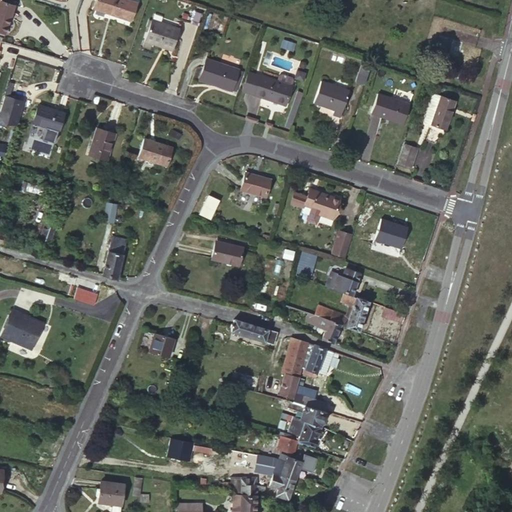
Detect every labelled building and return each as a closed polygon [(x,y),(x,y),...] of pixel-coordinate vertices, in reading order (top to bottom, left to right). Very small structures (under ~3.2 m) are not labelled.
[(135,0),(94,0),(92,7),(130,19),(135,0)] [(13,5),(0,1),(0,30),(3,32),(13,5)] [(204,13),(195,10),(191,24),(200,27),(204,13)] [(144,40),(142,46),(151,49),(153,43),(173,49),(179,27),(151,19),(144,40)] [(284,39),(281,46),(291,49),(293,43),(284,39)] [(362,61),(356,79),(364,82),(370,64),(362,61)] [(238,73),(205,62),(199,82),(231,93),(238,73)] [(246,77),(240,96),(254,101),(260,81),(246,77)] [(260,81),(254,101),(286,111),(293,91),(292,91),(278,86),(260,80),(260,81)] [(278,86),(292,91),(294,86),(293,83),(282,80),(280,81),(278,86)] [(351,93),(322,83),(314,104),(331,110),(330,114),(342,118),(351,93)] [(411,100),(379,90),(372,110),(405,121),(411,100)] [(434,123),(444,94),(435,95),(428,117),(434,123)] [(458,98),(444,94),(434,123),(448,127),(458,98)] [(0,113),(0,124),(9,127),(13,115),(20,117),(24,100),(5,95),(0,113)] [(64,116),(41,107),(34,125),(58,134),(64,116)] [(113,140),(96,134),(87,158),(104,165),(113,140)] [(170,151),(143,141),(136,158),(164,169),(170,151)] [(419,148),(407,144),(400,164),(413,168),(419,148)] [(263,185),(239,177),(233,194),(258,201),(263,185)] [(209,194),(200,212),(211,217),(219,199),(209,194)] [(330,224),(336,206),(306,196),(304,203),(292,199),(289,209),(301,213),(301,212),(316,217),(315,219),(330,224)] [(107,201),(103,218),(112,221),(116,203),(107,201)] [(56,220),(44,217),(37,240),(49,243),(56,220)] [(403,233),(377,224),(369,245),(396,254),(403,233)] [(0,233),(0,245),(9,248),(12,237),(0,233)] [(327,256),(341,260),(347,243),(333,238),(327,256)] [(239,247),(210,239),(205,256),(233,264),(239,247)] [(111,240),(101,273),(116,277),(117,274),(125,244),(111,240)] [(299,256),(293,276),(304,280),(309,260),(299,256)] [(334,273),(329,288),(342,292),(350,294),(357,271),(342,266),(339,275),(334,273)] [(74,297),(95,304),(98,291),(78,286),(74,297)] [(366,300),(350,294),(342,292),(339,300),(351,303),(348,316),(331,310),(327,318),(339,323),(356,330),(366,300)] [(400,321),(403,313),(383,306),(380,314),(400,321)] [(42,322),(14,311),(2,339),(9,341),(31,350),(42,322)] [(339,323),(327,318),(305,311),(301,322),(324,330),(321,338),(332,342),(339,323)] [(280,323),(282,316),(273,313),(271,320),(280,323)] [(273,345),(277,333),(235,320),(233,327),(232,332),(273,345)] [(175,341),(157,335),(150,354),(169,361),(175,341)] [(308,344),(291,338),(281,373),(286,375),(284,381),(280,394),(293,399),(308,344)] [(9,341),(6,347),(28,356),(31,350),(9,341)] [(325,350),(314,346),(305,370),(317,374),(318,369),(325,350)] [(327,372),(334,353),(325,350),(318,369),(327,372)] [(280,394),(284,381),(238,367),(232,385),(278,399),(280,394)] [(300,385),(297,394),(309,398),(312,389),(300,385)] [(297,394),(294,403),(304,406),(322,412),(325,402),(309,398),(297,394)] [(304,406),(294,403),(291,403),(284,400),(283,404),(287,405),(286,407),(302,413),(304,406)] [(325,413),(322,412),(304,406),(302,413),(297,423),(317,431),(325,413)] [(310,449),(317,431),(297,423),(293,422),(289,433),(300,437),(297,444),(310,449)] [(294,452),(297,444),(282,437),(277,449),(285,452),(283,462),(277,476),(292,482),(295,476),(297,469),(310,474),(316,460),(294,452)] [(193,444),(178,441),(174,454),(190,458),(193,444)] [(193,444),(192,451),(213,454),(214,448),(193,444)] [(292,482),(277,476),(283,462),(273,459),(270,466),(275,468),(268,487),(273,490),(271,494),(285,501),(292,482)] [(241,497),(257,498),(257,488),(258,479),(234,476),(232,493),(241,494),(241,497)] [(139,495),(142,478),(135,477),(132,494),(139,495)] [(127,489),(103,483),(102,490),(100,495),(98,504),(113,508),(121,510),(127,489)] [(231,496),(229,511),(254,511),(257,498),(241,497),(231,496)] [(201,511),(202,501),(179,499),(178,511),(201,511)]
